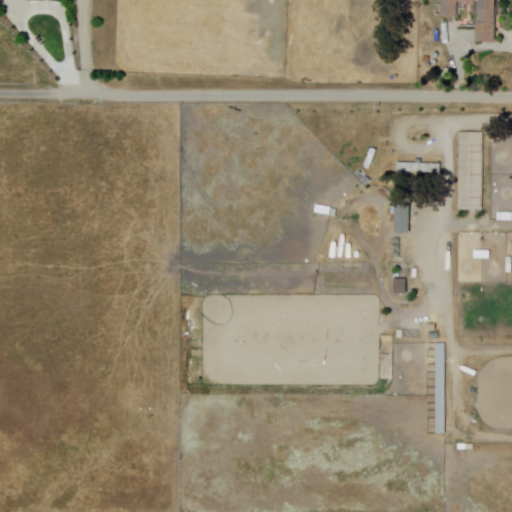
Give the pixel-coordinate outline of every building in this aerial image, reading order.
[(443,0),(443,18),(460,18),(460,3),(465,3),(465,6),(478,6),(478,3),(480,3),(480,23),(479,23),(479,43),(498,43),(498,0),(443,0)] [(460,212),(460,134),(487,134),(487,212),(460,212)] [(444,165),(444,174),(401,174),(401,165),(444,165)] [(399,206),(413,206),(413,235),(399,235),(399,206)] [(435,344),(435,435),(444,435),(444,344),(435,344)]
